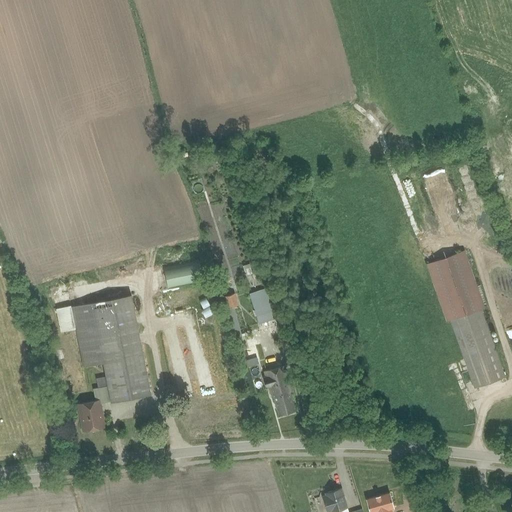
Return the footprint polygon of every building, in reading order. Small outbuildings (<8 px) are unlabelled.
[(504,125),(486,128),(489,141),(507,138),(504,125)] [(469,249),(431,262),(451,319),(453,319),(484,308),(489,307),(469,249)] [(166,286),(192,282),(189,265),(163,269),(166,286)] [(251,293),(257,321),(273,317),(267,289),(251,293)] [(109,401),(152,392),(131,292),(71,305),(83,364),(101,360),(109,401)] [(224,294),(226,307),(238,304),(235,292),(224,294)] [(484,308),(453,319),(476,387),(507,377),(484,308)] [(256,355),(246,359),(249,365),(258,361),(256,355)] [(287,363),(264,370),(271,396),(275,395),(280,413),(299,408),(287,363)] [(100,397),(76,401),(81,431),(106,427),(100,397)] [(346,511),(340,489),(322,494),(326,511),(346,511)] [(393,492),(367,499),(370,511),(394,511),(394,509),(397,508),(393,492)]
